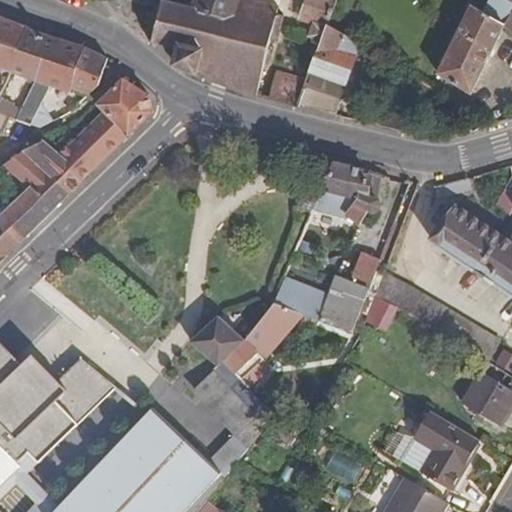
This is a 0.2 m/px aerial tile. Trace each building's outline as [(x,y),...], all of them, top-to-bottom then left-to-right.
[(279,8),(250,0),(237,0),(231,16),(193,7),(163,0),(162,4),(153,40),(179,48),(175,64),(256,95),(279,8)] [(231,16),(237,0),(195,0),(193,7),(231,16)] [(321,45),(328,27),(337,0),(306,0),(299,20),(312,26),(309,36),(321,45)] [(469,93),(507,28),(475,8),(437,74),(469,93)] [(0,70),(11,75),(26,29),(0,19),(0,70)] [(328,27),(321,45),(309,76),(297,107),(336,115),(360,46),(328,27)] [(36,83),(54,38),(26,29),(11,75),(36,83)] [(97,90),(108,60),(82,48),(54,38),(36,83),(15,122),(30,126),(52,89),(69,95),(71,92),(88,98),(97,90)] [(270,99),(297,107),(309,76),(278,67),(270,99)] [(103,113),(128,138),(154,112),(149,94),(125,81),(98,107),(103,113)] [(0,133),(2,134),(10,120),(18,104),(2,95),(0,98),(0,133)] [(384,112),(381,126),(412,133),(415,119),(384,112)] [(128,138),(103,113),(82,133),(107,158),(128,138)] [(71,194),(107,158),(82,133),(61,155),(42,142),(26,152),(71,194)] [(0,232),(15,250),(71,194),(26,152),(4,167),(28,189),(0,215),(0,232)] [(511,175),(511,162),(511,163),(474,174),(478,186),(511,175)] [(333,164),(320,193),(314,208),(346,216),(361,223),(367,212),(373,215),(379,213),(382,206),(380,200),(370,196),(373,175),(333,164)] [(471,189),(468,181),(447,185),(450,196),(471,189)] [(311,214),(314,208),(320,193),(306,187),(297,208),(311,214)] [(511,244),(504,239),(454,207),(431,239),(443,247),(441,249),(511,295),(511,244)] [(342,226),(346,216),(314,208),(311,214),(310,216),(323,221),(342,226)] [(323,221),(310,216),(273,303),(289,309),(303,276),(322,283),(308,316),(352,333),(380,261),(363,255),(351,282),(336,277),(321,271),(330,248),(314,241),(323,221)] [(0,264),(15,250),(0,232),(0,264)] [(351,282),(363,255),(348,250),(336,277),(351,282)] [(384,271),(375,296),(392,306),(487,363),(488,364),(501,340),(384,271)] [(392,306),(375,296),(365,321),(380,329),(392,306)] [(289,309),(273,303),(261,323),(276,337),(293,310),(289,309)] [(194,511),(267,433),(280,419),(239,381),(221,365),(242,342),(217,319),(195,344),(219,366),(193,394),(236,433),(209,462),(151,410),(72,496),(57,511),(194,511)] [(221,365),(239,381),(249,370),(246,367),(276,337),(261,323),(242,342),(221,365)] [(0,497),(26,472),(23,469),(34,458),(43,468),(119,392),(84,357),(60,381),(35,356),(24,366),(2,344),(0,345),(0,497)] [(511,373),(511,355),(505,352),(497,365),(511,373)] [(511,384),(511,377),(488,364),(487,363),(464,403),(499,424),(511,401),(511,389),(510,388),(511,384)] [(280,419),(267,433),(291,444),(301,428),(277,412),(280,419)] [(480,441),(430,412),(415,438),(434,450),(422,472),(451,490),(480,441)] [(335,452),(327,472),(355,483),(363,464),(335,452)] [(57,511),(72,496),(43,468),(34,458),(23,469),(26,472),(0,497),(0,511),(57,511)] [(443,511),(448,503),(406,478),(385,511),(443,511)] [(201,511),(222,511),(224,510),(208,501),(201,511)]
